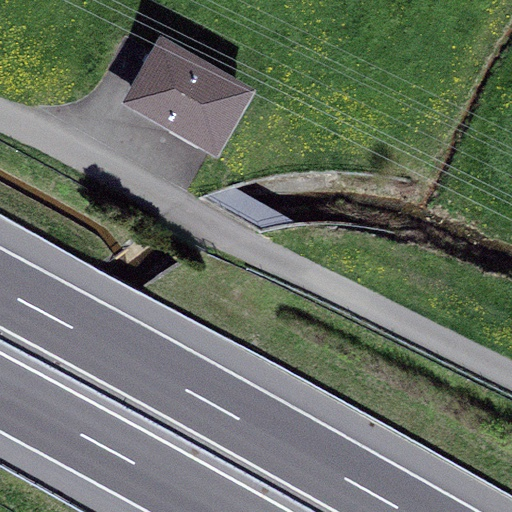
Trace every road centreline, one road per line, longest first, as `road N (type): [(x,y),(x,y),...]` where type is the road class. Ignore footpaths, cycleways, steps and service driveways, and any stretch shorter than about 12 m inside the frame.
road 1 (unclassified): [(511,377),(237,252),(0,131)]
road 2 (motorway): [(401,511),(0,291)]
road 3 (motorway): [(0,392),(218,511)]
